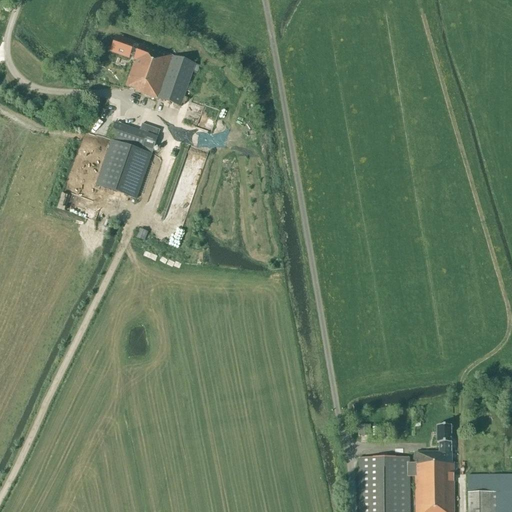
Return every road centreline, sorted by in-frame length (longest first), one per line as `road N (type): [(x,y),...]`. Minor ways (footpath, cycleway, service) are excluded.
road 1 (track): [(458,477),(458,386),(463,370),(496,350),(508,310),(419,0)]
road 2 (track): [(174,113),(149,210),(132,221),(0,498)]
road 3 (unclassified): [(336,409),(264,0)]
